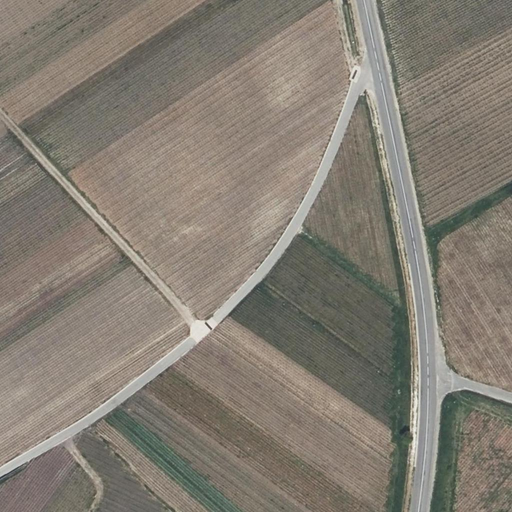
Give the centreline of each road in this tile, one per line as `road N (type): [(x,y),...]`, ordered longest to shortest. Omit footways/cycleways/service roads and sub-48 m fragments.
road 1 (unclassified): [(0,473),(185,348),(271,263),(376,58)]
road 2 (secondary): [(428,372),(421,291),(376,58)]
road 3 (track): [(206,330),(0,115)]
road 4 (secondary): [(418,511),(428,372)]
